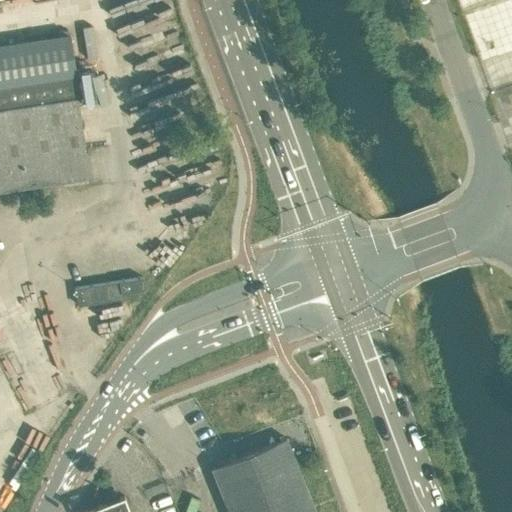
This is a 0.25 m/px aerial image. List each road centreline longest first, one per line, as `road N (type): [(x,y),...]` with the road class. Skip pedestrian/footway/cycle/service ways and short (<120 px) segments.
road 1 (unclassified): [(42,511),(150,350),(208,317),(339,272)]
road 2 (primary): [(339,272),(239,0)]
road 3 (primary): [(431,511),(339,272)]
road 4 (unclassified): [(511,206),(432,0)]
road 5 (unclassified): [(339,272),(511,208)]
